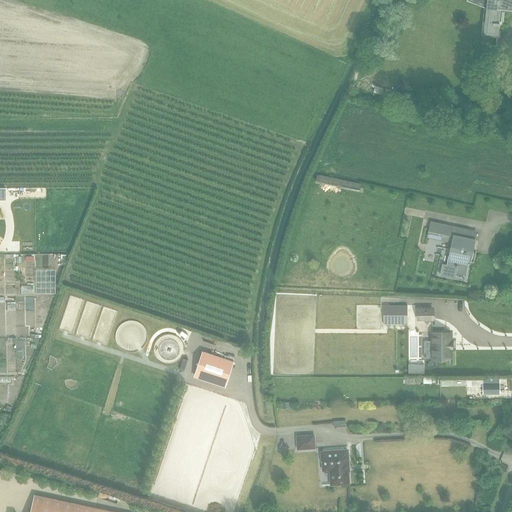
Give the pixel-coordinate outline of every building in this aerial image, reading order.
[(484,33),(496,34),(496,33),(497,33),(497,31),(496,31),(496,30),(497,30),(497,25),(498,25),(499,25),(499,23),(501,23),(503,9),(510,9),(511,5),(511,0),(487,0),(488,1),(487,8),(486,8),(487,9),(487,14),(486,14),(486,15),(486,21),(485,21),(485,22),(484,33)] [(359,89),(363,90),(362,95),(363,95),(363,96),(367,97),(367,96),(369,96),(370,91),(392,97),(393,90),(361,82),(359,89)] [(478,135),(452,129),(452,130),(453,131),(450,145),(441,143),(439,151),(434,150),(431,165),(444,168),(442,179),(464,185),(467,173),(466,173),(468,165),(469,165),(472,152),(459,149),(463,133),(477,136),(478,135)] [(360,185),(345,182),(342,193),(358,196),(360,185)] [(473,239),(464,237),(466,229),(431,222),(428,237),(454,242),(449,266),(443,264),(440,275),(454,278),(456,272),(465,274),(473,239)] [(419,253),(430,254),(432,243),(421,241),(419,253)] [(407,305),(383,305),(383,324),(407,324),(407,305)] [(432,308),(418,308),(418,318),(432,318),(432,308)] [(432,333),(431,358),(450,358),(450,333),(432,333)] [(226,384),(234,362),(202,351),(195,374),(226,384)] [(499,394),(499,383),(499,378),(440,379),(440,383),(451,383),(451,384),(473,384),(473,387),(483,387),(483,394),(499,394)] [(298,449),(315,448),(314,435),(297,436),(298,449)] [(331,484),(349,483),(348,471),(347,471),(346,466),(349,466),(347,450),(321,452),(321,458),(322,458),(323,470),(330,470),(331,484)] [(30,511),(76,511),(32,502),(30,511)]
